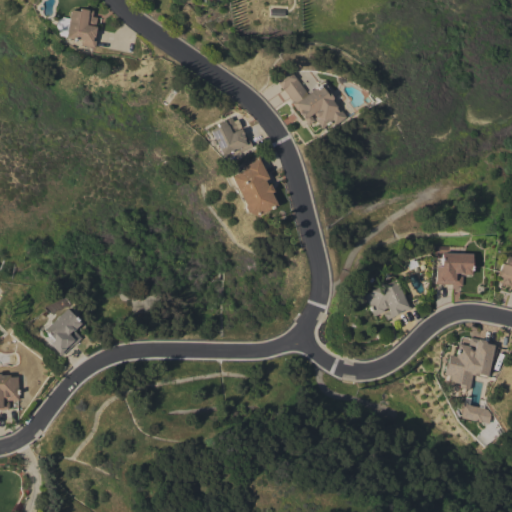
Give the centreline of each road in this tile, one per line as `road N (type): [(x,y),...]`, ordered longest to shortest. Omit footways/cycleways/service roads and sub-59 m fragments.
road 1 (residential): [(300,340),(315,310),(318,274),(283,146),(238,94),(115,0)]
road 2 (residential): [(0,448),(27,437),(95,363),(131,352),(268,352),(300,340)]
road 3 (residential): [(300,340),(347,374),(376,373),(448,318),(511,322)]
